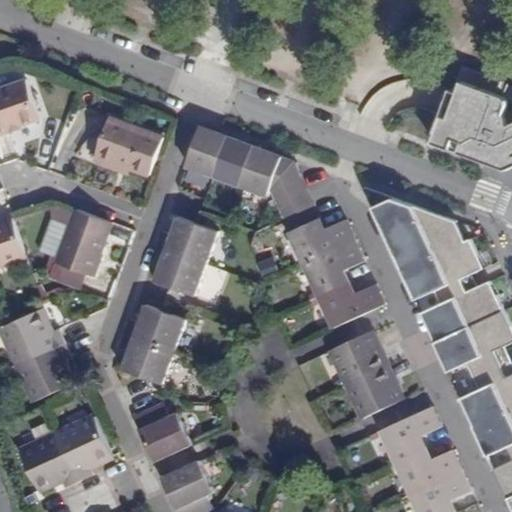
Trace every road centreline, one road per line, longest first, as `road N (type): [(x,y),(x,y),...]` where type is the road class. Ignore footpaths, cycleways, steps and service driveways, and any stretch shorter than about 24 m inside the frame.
road 1 (residential): [(336,146),(504,511)]
road 2 (residential): [(149,473),(101,363),(155,222)]
road 3 (residential): [(202,98),(0,21)]
road 4 (residential): [(511,211),(336,146)]
road 5 (residential): [(13,177),(155,222)]
road 6 (residential): [(336,146),(202,98)]
road 7 (residential): [(155,222),(202,98)]
